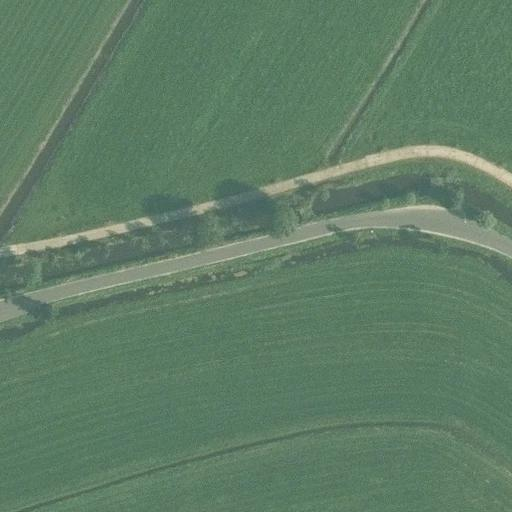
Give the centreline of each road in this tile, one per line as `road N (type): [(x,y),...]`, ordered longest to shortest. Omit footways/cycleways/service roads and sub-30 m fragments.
road 1 (unclassified): [(0,314),(384,219),(487,229),(511,246)]
road 2 (track): [(0,268),(311,187)]
